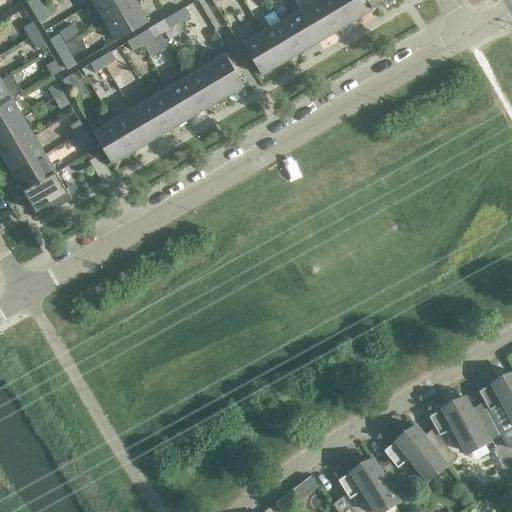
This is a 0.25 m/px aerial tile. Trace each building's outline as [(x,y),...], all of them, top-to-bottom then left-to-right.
[(31,0),(28,2),(34,13),(43,7),(38,0),(31,0)] [(136,2),(135,0),(97,0),(94,2),(105,21),(136,2)] [(337,30),(318,0),(315,0),(299,10),(318,41),(337,30)] [(355,19),(343,0),(318,0),(337,30),(355,19)] [(374,8),(369,0),(343,0),(355,19),(374,8)] [(369,0),(374,8),(387,0),(369,0)] [(148,21),(136,2),(105,21),(116,40),(148,21)] [(49,18),(43,7),(34,13),(40,23),(49,18)] [(190,16),(185,8),(175,14),(180,22),(190,16)] [(318,41),(299,10),(281,21),(300,52),(318,41)] [(180,22),(175,14),(165,20),(170,28),(180,22)] [(300,52),(281,21),(262,32),(281,63),(300,52)] [(38,33),(32,22),(24,27),(30,38),(38,33)] [(65,43),(80,34),(74,23),(59,32),(65,43)] [(153,38),(148,30),(138,36),(143,44),(153,38)] [(281,63),(262,32),(243,43),(262,75),(281,63)] [(45,43),(38,33),(30,38),(36,48),(45,43)] [(50,39),(56,50),(65,45),(58,34),(50,39)] [(143,44),(138,36),(127,42),(132,50),(143,44)] [(71,55),(65,45),(56,50),(62,60),(71,55)] [(116,60),(111,52),(101,58),(106,66),(116,60)] [(225,54),(206,65),(224,97),(244,86),(225,54)] [(106,66),(101,58),(90,64),(95,73),(106,66)] [(60,70),(54,59),(46,65),(52,75),(60,70)] [(224,97),(206,65),(187,76),(206,108),(224,97)] [(22,92),(11,74),(1,80),(0,80),(0,105),(12,99),(22,92)] [(73,75),(62,81),(67,89),(78,83),(73,75)] [(206,108),(187,76),(168,87),(187,119),(206,108)] [(63,93),(57,83),(48,88),(54,98),(63,93)] [(187,119),(168,87),(150,98),(169,130),(187,119)] [(69,104),(63,93),(54,98),(61,109),(69,104)] [(169,130),(150,98),(131,109),(150,141),(169,130)] [(0,130),(23,117),(12,99),(0,105),(0,130)] [(150,141),(131,109),(113,121),(131,152),(150,141)] [(34,136),(23,117),(0,130),(0,150),(2,154),(34,136)] [(85,131),(79,120),(70,125),(76,136),(85,131)] [(131,152),(113,121),(93,132),(112,164),(131,152)] [(91,141),(85,131),(76,136),(83,146),(91,141)] [(45,154),(34,136),(2,154),(7,162),(3,164),(9,175),(45,154)] [(56,173),(45,154),(9,175),(16,187),(20,184),(24,192),(56,173)] [(112,175),(99,154),(89,161),(101,182),(112,175)] [(72,199),(56,173),(24,192),(36,211),(46,205),(50,212),(72,199)] [(511,447),(511,372),(478,391),(489,410),(509,449),(511,447)] [(488,441),(481,429),(464,397),(429,416),(439,435),(453,428),(466,453),(488,441)] [(481,429),(488,441),(498,435),(492,423),(481,429)] [(446,465),(437,454),(415,426),(383,450),(397,468),(410,458),(427,480),(446,465)] [(446,465),(456,458),(447,446),(437,454),(446,465)] [(380,511),(398,501),(390,489),(372,459),(338,480),(349,499),(363,490),(376,511),(380,511)] [(287,494),(295,505),(318,487),(310,476),(287,494)] [(390,489),(398,501),(409,495),(401,482),(390,489)]
